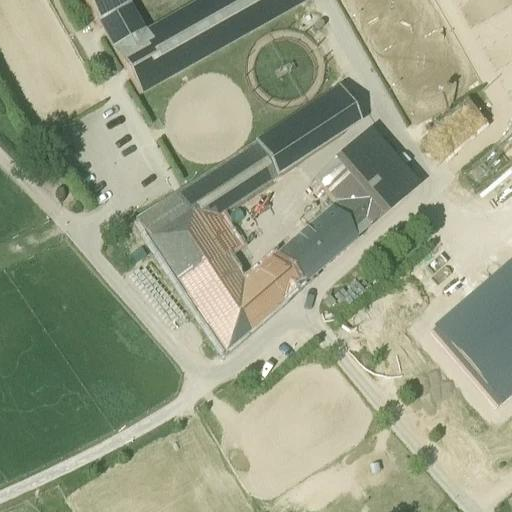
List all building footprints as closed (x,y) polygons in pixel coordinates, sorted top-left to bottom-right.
[(82,0),(95,23),(124,7),(135,0),(82,0)] [(302,0),(208,0),(141,38),(113,54),(137,98),(305,3),(302,0)] [(141,38),(124,7),(95,23),(113,54),(141,38)] [(335,93),(254,147),(275,180),(356,127),(335,93)] [(415,188),(367,134),(345,154),(392,208),(415,188)] [(238,290),(219,261),(199,230),(212,221),(217,218),(275,180),(254,147),(176,196),(135,223),(146,242),(221,356),(285,302),(257,274),(238,290)] [(352,243),(392,208),(345,154),(312,182),(334,207),(327,214),(352,243)] [(300,288),(352,243),(327,214),(272,261),(300,288)] [(238,248),(217,218),(212,221),(233,251),(238,248)] [(233,251),(212,221),(199,230),(219,261),(233,251)] [(272,261),(257,274),(285,302),(295,293),(300,288),(272,261)] [(511,261),(429,334),(495,409),(511,394),(511,261)]
